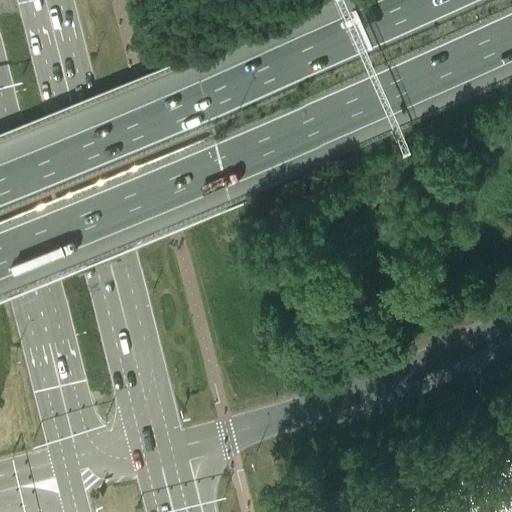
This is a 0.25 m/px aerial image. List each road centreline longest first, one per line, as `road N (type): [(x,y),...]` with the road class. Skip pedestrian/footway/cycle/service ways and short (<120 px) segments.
road 1 (motorway): [(0,255),(511,36)]
road 2 (motorway): [(435,0),(0,181)]
road 3 (secondary): [(171,450),(59,0)]
road 4 (motorway): [(171,450),(398,376),(511,323)]
road 5 (secondary): [(0,193),(67,474)]
